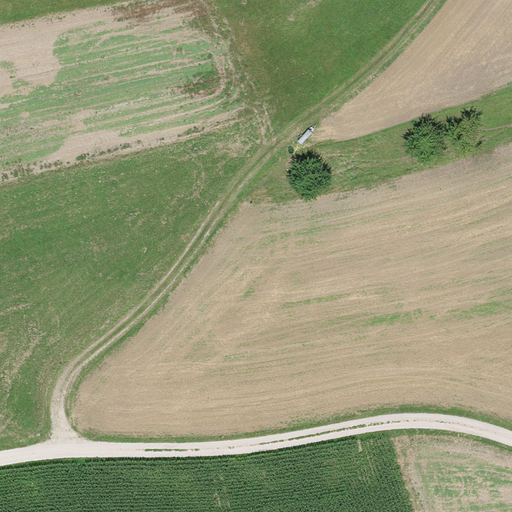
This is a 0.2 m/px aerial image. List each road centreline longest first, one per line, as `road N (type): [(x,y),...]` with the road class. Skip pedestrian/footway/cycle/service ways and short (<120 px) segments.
road 1 (track): [(60,452),(54,393),(71,364),(147,305),(219,199),(380,58),(430,0)]
road 2 (track): [(60,452),(217,458),(381,426),(456,425),(511,445)]
